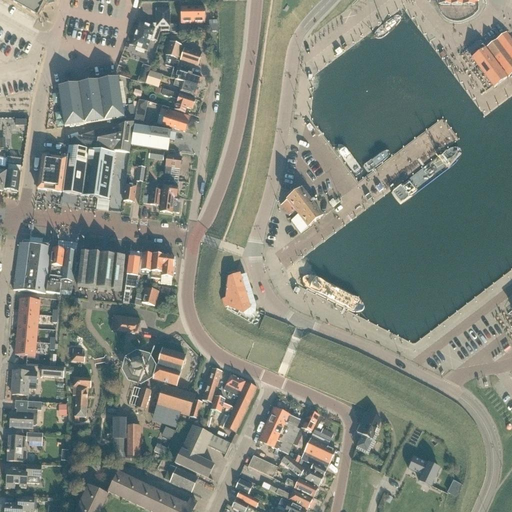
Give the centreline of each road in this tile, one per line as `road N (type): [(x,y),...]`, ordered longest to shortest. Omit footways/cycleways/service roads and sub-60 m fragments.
road 1 (unclassified): [(478,511),(492,477),(492,446),(468,401),(362,340),(284,311),(258,275),(257,240),(295,44),(331,0)]
road 2 (tertiary): [(196,238),(240,124),(256,0)]
road 3 (residential): [(27,201),(65,0)]
road 4 (tertiary): [(274,380),(218,354),(191,322),(196,238)]
road 5 (tertiary): [(336,511),(347,417),(274,380)]
road 6 (residential): [(196,238),(216,79)]
road 7 (residential): [(214,511),(274,380)]
